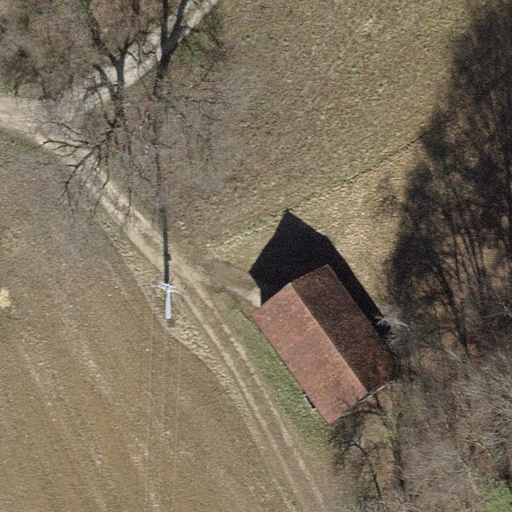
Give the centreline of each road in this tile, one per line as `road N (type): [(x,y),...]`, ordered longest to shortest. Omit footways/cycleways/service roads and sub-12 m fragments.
road 1 (track): [(44,127),(168,251),(247,363),(327,511)]
road 2 (track): [(203,0),(142,66),(44,127),(0,110)]
